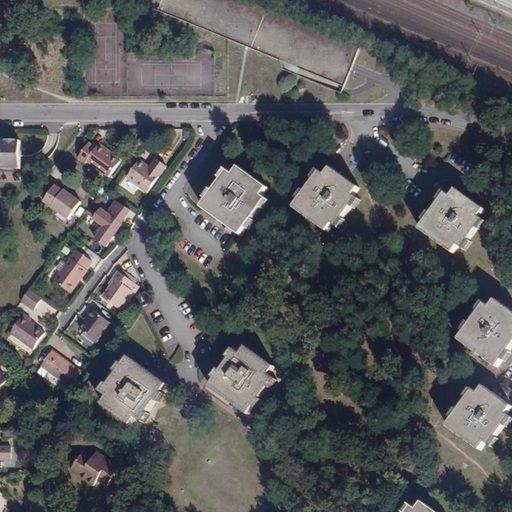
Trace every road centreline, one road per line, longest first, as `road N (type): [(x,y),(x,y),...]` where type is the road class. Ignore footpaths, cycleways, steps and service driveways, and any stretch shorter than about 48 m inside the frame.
road 1 (residential): [(211,113),(433,114),(511,137)]
road 2 (residential): [(0,113),(211,113)]
road 3 (residential): [(189,382),(192,352),(138,240)]
road 4 (residential): [(138,240),(209,137),(211,113)]
